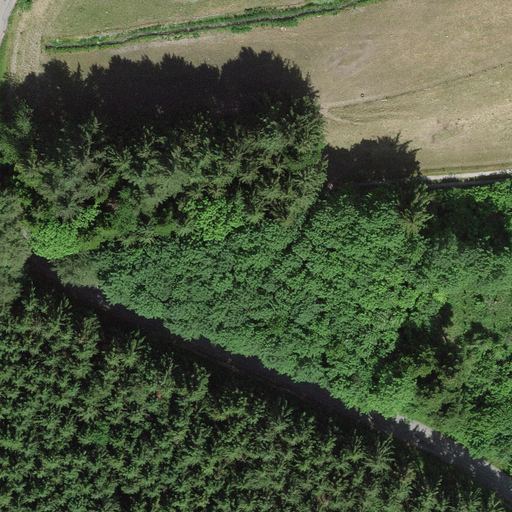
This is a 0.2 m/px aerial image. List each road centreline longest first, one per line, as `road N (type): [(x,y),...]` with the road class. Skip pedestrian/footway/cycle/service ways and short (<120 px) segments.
road 1 (unclassified): [(511,489),(406,427),(92,290),(32,248),(0,195)]
road 2 (track): [(0,254),(103,225),(330,185),(511,171)]
